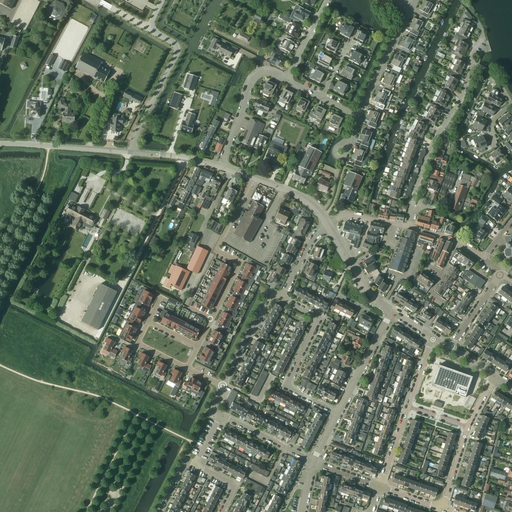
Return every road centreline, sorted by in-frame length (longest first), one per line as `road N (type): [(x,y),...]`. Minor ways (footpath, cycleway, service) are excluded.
road 1 (residential): [(409,226),(435,137),(473,63),(481,34),(474,18)]
road 2 (residential): [(338,412),(286,385),(318,318),(282,298)]
road 3 (residential): [(211,318),(240,261),(216,250),(252,177)]
road 4 (residential): [(378,488),(433,338)]
road 5 (residential): [(147,28),(177,48),(131,152)]
road 6 (residential): [(442,508),(494,376)]
road 7 (tertiary): [(131,152),(0,144)]
road 8 (residential): [(287,78),(254,76),(222,166)]
